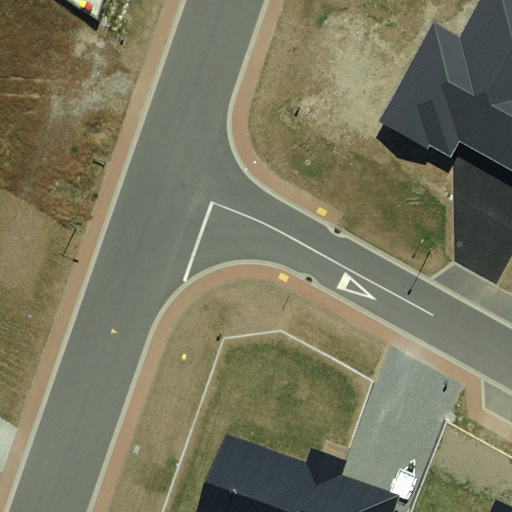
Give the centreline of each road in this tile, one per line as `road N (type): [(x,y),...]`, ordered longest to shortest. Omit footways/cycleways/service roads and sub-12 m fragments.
road 1 (residential): [(169,181),(303,243),(511,362)]
road 2 (residential): [(48,511),(169,181)]
road 3 (residential): [(169,181),(228,0)]
